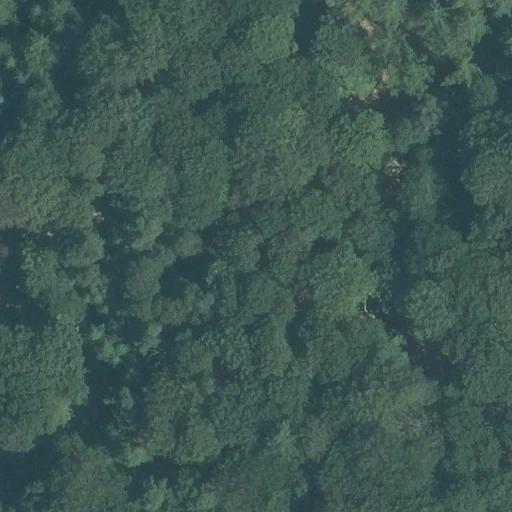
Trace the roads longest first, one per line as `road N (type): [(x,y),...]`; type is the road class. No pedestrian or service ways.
road 1 (track): [(0,252),(511,81)]
road 2 (track): [(89,0),(0,151)]
